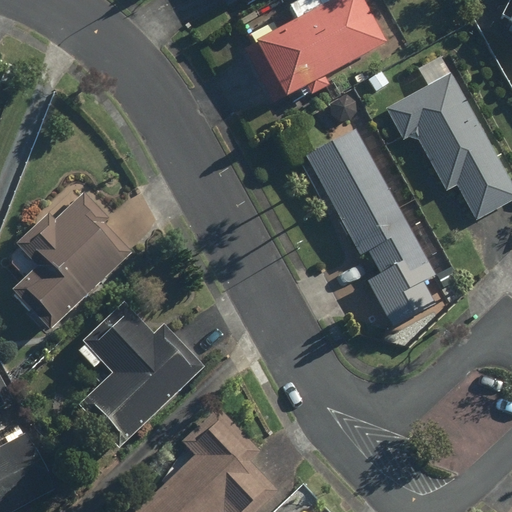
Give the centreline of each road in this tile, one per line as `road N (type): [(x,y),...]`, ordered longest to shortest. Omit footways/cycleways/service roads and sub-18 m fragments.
road 1 (residential): [(43,0),(101,39),(158,99),(295,361)]
road 2 (residential): [(511,445),(450,502),(403,507),(316,420),(295,361)]
road 3 (residential): [(295,361),(335,391),(393,407),(492,332),(511,334)]
